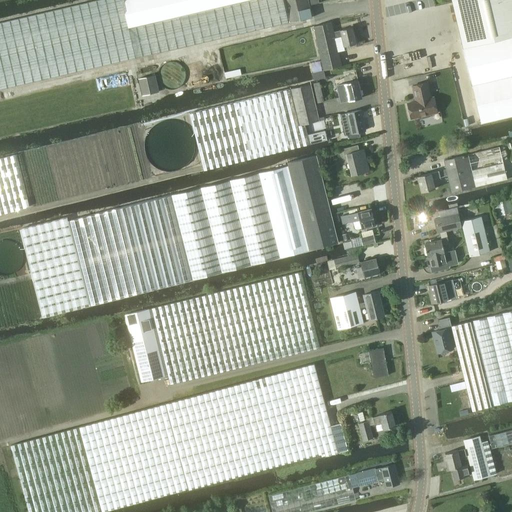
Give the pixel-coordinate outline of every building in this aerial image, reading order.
[(0,89),(290,22),(284,0),(96,0),(0,22),(0,89)] [(308,0),(284,0),(290,22),(313,17),(308,0)] [(511,0),(451,0),(463,48),(463,47),(481,123),(511,115),(511,0)] [(331,22),(313,27),(315,36),(323,70),(341,66),(335,39),(333,31),(331,23),(331,22)] [(334,31),(333,31),(335,39),(337,38),(341,37),(343,47),(346,46),(358,43),(357,41),(358,41),(359,40),(358,37),(357,36),(356,36),(353,26),(334,31)] [(164,84),(179,85),(179,82),(184,82),(185,70),(181,70),(182,62),(166,61),(164,84)] [(313,81),(325,78),(323,70),(311,73),(313,81)] [(158,92),(155,74),(138,78),(142,95),(158,92)] [(350,100),(363,96),(358,79),(344,83),(344,84),(336,86),(338,93),(345,92),(347,100),(350,100)] [(463,81),(453,83),(455,90),(464,88),(463,81)] [(317,103),(324,101),(319,82),(312,83),(317,103)] [(417,101),(408,103),(411,118),(419,116),(420,118),(421,119),(428,117),(429,116),(428,114),(438,112),(434,97),(431,98),(427,82),(412,86),(415,98),(416,98),(417,101)] [(289,88),(289,89),(298,125),(304,124),(317,121),(319,120),(318,117),(310,84),(289,88)] [(133,87),(127,88),(130,100),(136,99),(133,87)] [(189,114),(204,170),(310,144),(304,124),(298,125),(289,89),(189,114)] [(361,110),(341,114),(346,134),(348,134),(360,131),(366,130),(361,110)] [(361,137),(360,131),(348,134),(350,140),(361,137)] [(320,133),(308,135),(310,144),(322,141),(320,133)] [(352,174),(371,170),(366,149),(366,147),(360,149),(359,144),(344,147),(346,154),(347,154),(352,174)] [(498,147),(444,160),(446,169),(440,170),(418,175),(422,191),(436,187),(434,179),(442,177),(447,175),(451,192),(506,179),(498,147)] [(17,154),(0,158),(0,213),(30,206),(17,155),(17,154)] [(316,155),(287,162),(288,165),(119,207),(70,220),(91,304),(140,292),(309,249),(309,250),(338,242),(316,155)] [(498,200),(493,202),(496,214),(511,209),(511,203),(510,197),(498,200)] [(358,212),(351,214),(340,216),(342,223),(352,221),(354,228),(356,230),(375,225),(370,209),(358,212)] [(428,256),(429,256),(446,252),(444,244),(449,243),(447,231),(462,227),(459,214),(435,220),(438,233),(441,232),(442,236),(441,236),(441,237),(425,241),(428,256)] [(481,216),(480,217),(471,218),(461,221),(470,256),(490,251),(481,216)] [(91,304),(70,220),(68,220),(67,217),(21,228),(42,316),(91,304)] [(373,235),(361,239),(363,245),(375,242),(373,235)] [(7,238),(2,239),(0,239),(0,273),(2,274),(7,275),(12,274),(17,271),(21,267),(23,262),(24,257),(23,251),(21,246),(17,242),(12,240),(7,238)] [(457,263),(454,250),(446,252),(429,256),(432,271),(449,267),(448,265),(457,263)] [(335,265),(336,268),(359,262),(357,254),(348,256),(334,260),(327,261),(328,267),(335,265)] [(360,277),(380,271),(376,257),(361,262),(363,266),(357,267),(360,277)] [(499,261),(496,262),(498,270),(507,267),(504,260),(499,261)] [(302,272),(149,309),(165,376),(169,375),(171,384),(320,346),(302,272)] [(444,282),(429,285),(434,303),(448,299),(444,282)] [(378,290),(364,294),(365,299),(366,301),(367,306),(370,319),(384,315),(378,290)] [(361,307),(367,306),(366,301),(360,303),(359,301),(357,291),(331,297),(339,328),(364,321),(361,307)] [(141,382),(149,380),(165,376),(149,309),(125,315),(141,382)] [(438,352),(454,348),(449,328),(451,327),(473,411),(511,401),(511,310),(452,325),(450,317),(438,320),(440,330),(433,331),(438,352)] [(384,347),(369,350),(369,352),(374,378),(389,375),(384,347)] [(200,394),(165,403),(176,444),(188,489),(188,490),(200,486),(275,466),(325,453),(326,456),(348,450),(341,423),(331,426),(325,405),(314,363),(252,380),(200,394)] [(79,428),(17,445),(35,511),(92,511),(95,511),(98,511),(99,511),(174,493),(188,489),(176,444),(165,403),(79,427),(79,428)] [(367,418),(368,421),(358,424),(363,441),(373,438),(370,425),(375,424),(375,423),(382,421),(384,429),(396,425),(392,410),(380,413),(380,414),(373,416),(373,417),(367,418)] [(511,429),(488,436),(492,449),(511,443),(511,429)] [(490,475),(496,474),(492,459),(489,450),(487,441),(482,442),(481,440),(480,436),(464,440),(474,479),(489,475),(490,475)] [(450,469),(453,468),(462,466),(460,457),(467,455),(465,447),(446,452),(450,469)] [(381,467),(376,468),(376,467),(358,472),(358,473),(355,474),(355,473),(268,495),(271,511),(311,511),(357,501),(353,488),(360,486),(360,485),(385,478),(388,487),(401,483),(396,464),(383,468),(381,467)] [(468,464),(462,466),(453,468),(455,478),(470,475),(468,464)]
